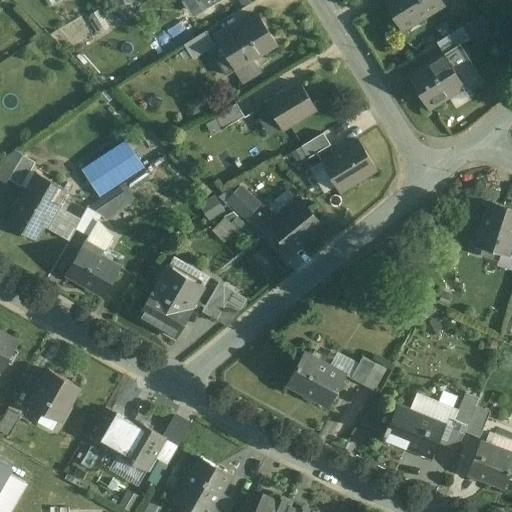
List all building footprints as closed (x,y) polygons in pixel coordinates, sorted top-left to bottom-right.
[(186,0),(192,10),(203,3),(204,5),(212,0),(186,0)] [(383,0),(400,25),(416,15),(419,20),(443,5),(439,0),(383,0)] [(257,14),(217,38),(218,40),(213,43),(214,44),(210,47),(227,75),(237,69),(233,63),(256,49),(259,55),(276,45),(257,14)] [(186,17),(153,37),(163,54),(189,38),(187,36),(194,31),(186,17)] [(463,26),(473,43),(487,35),(477,18),(463,26)] [(461,28),(436,44),(443,55),(459,45),(460,46),(469,40),(461,28)] [(206,31),(184,44),(192,58),(210,47),(214,44),(213,43),(206,31)] [(443,55),(408,77),(429,109),(463,88),(465,93),(482,82),(460,46),(459,45),(443,55)] [(300,83),(267,103),(282,129),(316,109),(300,83)] [(236,102),(215,115),(223,128),(244,116),(236,102)] [(321,133),(301,146),(308,157),(328,145),(321,133)] [(128,137),(82,167),(101,195),(146,165),(128,137)] [(357,140),(321,162),(339,191),(375,169),(357,140)] [(17,151),(7,158),(6,160),(17,166),(24,154),(17,151)] [(17,166),(10,178),(22,185),(36,161),(24,154),(17,166)] [(0,169),(0,172),(10,178),(17,166),(6,160),(0,169)] [(78,224),(56,211),(68,190),(37,172),(8,223),(37,239),(45,226),(69,240),(78,224)] [(118,187),(87,209),(99,216),(105,222),(130,204),(118,187)] [(241,187),(227,202),(245,218),(254,210),(242,199),(247,193),(241,187)] [(299,198),(268,224),(292,253),(310,238),(311,240),(320,233),(318,232),(323,227),(299,198)] [(511,209),(490,202),(476,245),(499,253),(509,256),(511,244),(511,209)] [(99,216),(87,209),(76,229),(89,235),(97,220),(99,216)] [(112,236),(97,220),(89,235),(80,251),(94,259),(97,254),(100,256),(112,236)] [(94,259),(80,251),(67,275),(102,295),(118,266),(100,256),(97,254),(94,259)] [(511,256),(509,256),(499,253),(495,264),(511,268),(511,256)] [(167,265),(138,316),(175,338),(205,287),(167,265)] [(218,283),(201,311),(216,320),(233,291),(218,283)] [(415,308),(402,302),(398,310),(411,316),(415,308)] [(18,343),(0,332),(0,372),(0,373),(18,343)] [(346,375),(304,352),(287,384),(328,407),(346,375)] [(362,357),(351,378),(363,385),(375,363),(362,357)] [(49,370),(30,404),(60,421),(80,387),(49,370)] [(459,411),(416,393),(410,409),(445,424),(439,438),(445,441),(454,421),(459,411)] [(459,411),(454,421),(467,426),(476,406),(479,399),(466,394),(459,411)] [(360,422),(370,427),(380,406),(370,401),(360,422)] [(410,409),(398,404),(389,426),(388,425),(385,433),(409,443),(406,448),(431,458),(439,438),(445,424),(410,409)] [(490,412),(476,406),(467,426),(465,432),(479,438),(490,412)] [(22,415),(9,407),(0,422),(0,429),(10,436),(22,415)] [(22,415),(10,436),(21,442),(33,421),(22,415)] [(137,421),(118,454),(147,470),(148,470),(147,469),(154,456),(165,437),(166,438),(166,437),(137,421)] [(467,426),(454,421),(445,441),(458,446),(465,432),(467,426)] [(511,441),(490,433),(485,444),(511,454),(511,441)] [(165,437),(154,456),(164,463),(175,444),(166,438),(165,437)] [(511,454),(485,444),(480,442),(469,474),(505,487),(511,468),(511,454)] [(231,474),(201,457),(175,503),(190,511),(212,511),(223,494),(221,492),(231,474)] [(8,473),(12,466),(0,459),(0,511),(9,511),(25,483),(8,473)] [(223,494),(212,511),(228,511),(235,500),(223,494)] [(255,511),(286,511),(288,507),(289,507),(291,502),(281,497),(278,502),(263,495),(255,511)]
